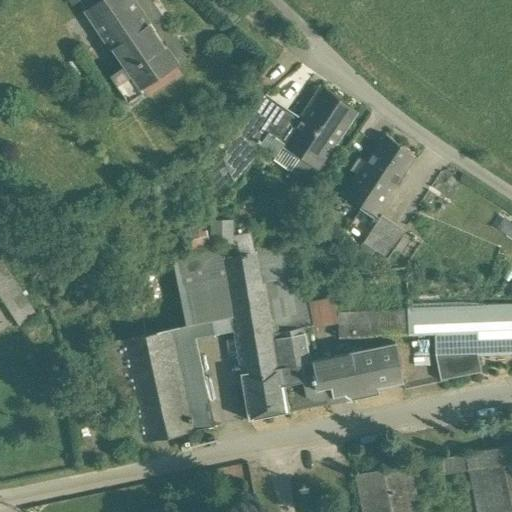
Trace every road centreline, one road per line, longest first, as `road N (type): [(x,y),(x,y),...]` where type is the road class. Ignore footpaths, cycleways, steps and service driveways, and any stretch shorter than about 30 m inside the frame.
road 1 (residential): [(511,390),(0,499)]
road 2 (residential): [(511,186),(326,58)]
